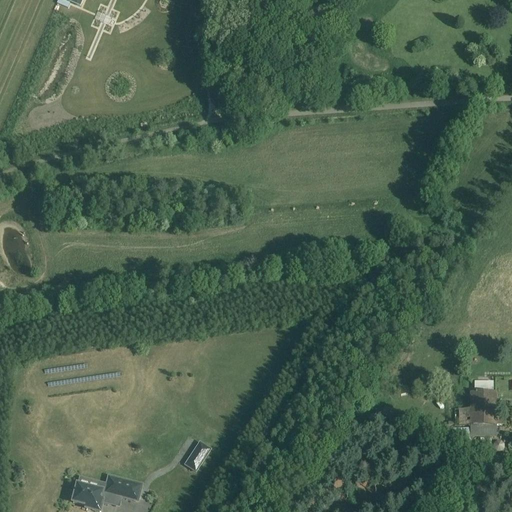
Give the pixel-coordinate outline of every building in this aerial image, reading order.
[(474,383),(474,391),(493,391),(493,383),(474,383)] [(496,393),(470,393),(470,409),(455,409),(455,425),(498,425),(505,425),(505,418),(497,418),(496,393)] [(497,443),(494,445),(494,449),(497,452),(501,452),(504,449),(504,445),(501,442),(497,443)] [(186,466),(196,472),(210,451),(200,444),(186,466)] [(138,499),(141,486),(109,478),(107,486),(100,485),(99,491),(77,486),(76,491),(73,490),(72,497),(74,498),(73,503),(88,507),(88,506),(95,507),(98,505),(99,504),(99,502),(102,502),(103,502),(105,493),(135,501),(138,499)]
